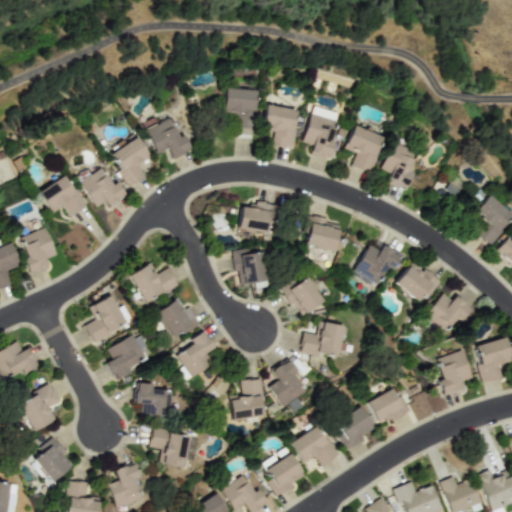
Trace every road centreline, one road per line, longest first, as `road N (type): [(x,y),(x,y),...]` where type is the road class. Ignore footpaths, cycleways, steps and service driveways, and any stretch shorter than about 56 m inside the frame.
road 1 (residential): [(511,314),(461,263),(367,206),(271,176),(229,175),(196,181),(167,201),(77,289),(0,323)]
road 2 (residential): [(511,403),(393,451),(307,511)]
road 3 (residential): [(254,337),(216,298),(167,201)]
road 4 (residential): [(102,431),(38,306)]
